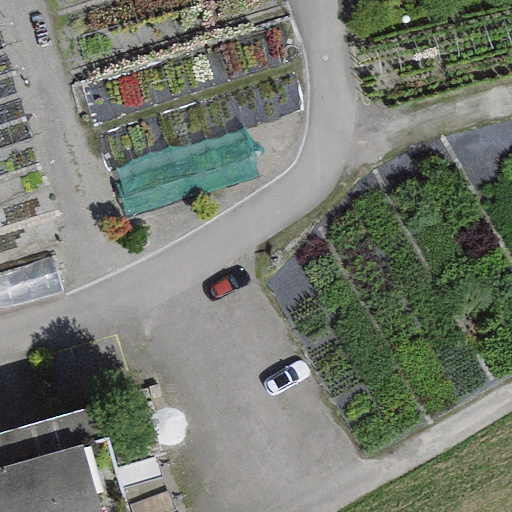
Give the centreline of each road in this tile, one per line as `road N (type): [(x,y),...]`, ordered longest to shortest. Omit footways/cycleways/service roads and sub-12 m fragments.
road 1 (unknown): [(274,511),(511,372)]
road 2 (unknown): [(141,298),(265,511)]
